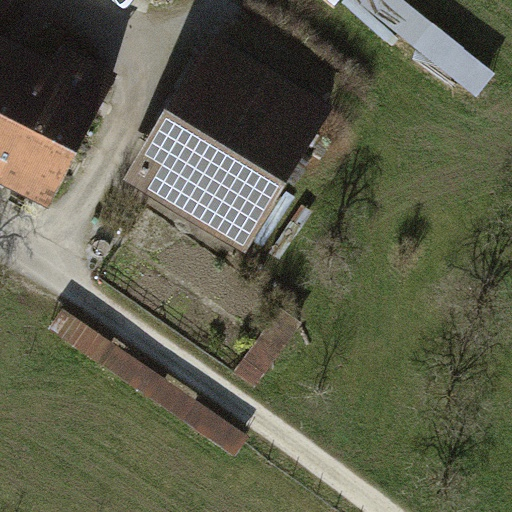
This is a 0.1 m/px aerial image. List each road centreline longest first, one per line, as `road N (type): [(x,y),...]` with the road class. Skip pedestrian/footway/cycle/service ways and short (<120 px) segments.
road 1 (unknown): [(84,0),(111,66),(82,287)]
road 2 (track): [(383,511),(262,421)]
